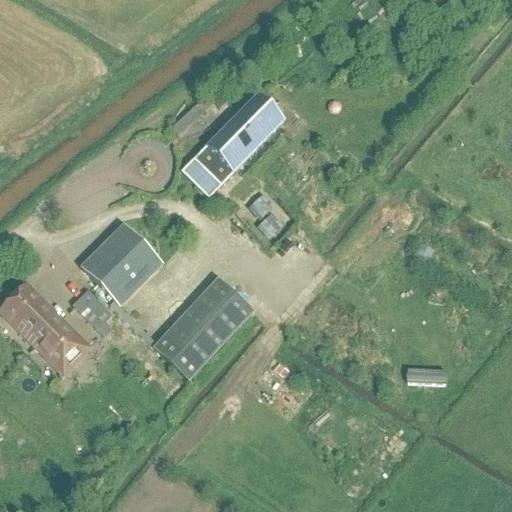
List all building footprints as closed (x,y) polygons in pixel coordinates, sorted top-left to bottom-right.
[(257,100),(193,165),(220,192),(284,127),(257,100)] [(351,157),(367,174),(379,163),(363,146),(351,157)] [(404,182),(413,198),(429,188),(420,172),(404,182)] [(277,219),(293,205),(280,192),(265,206),(277,219)] [(290,209),(274,226),(287,238),(303,221),(290,209)] [(124,230),(80,274),(111,305),(127,290),(104,267),(117,254),(142,280),(158,265),(124,230)] [(218,284),(152,355),(189,389),(255,318),(218,284)] [(27,289),(1,316),(65,379),(91,352),(27,289)]
